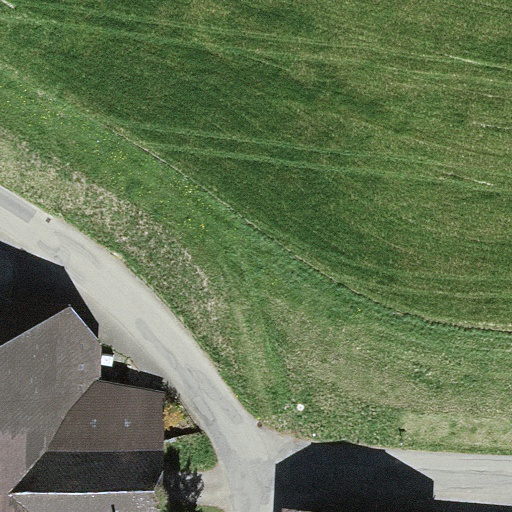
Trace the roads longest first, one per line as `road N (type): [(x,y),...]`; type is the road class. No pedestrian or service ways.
road 1 (unclassified): [(0,206),(111,292),(187,368),(241,456)]
road 2 (unclassified): [(511,481),(241,456)]
